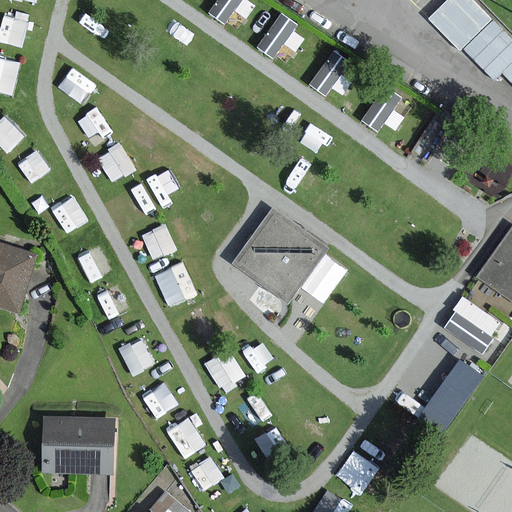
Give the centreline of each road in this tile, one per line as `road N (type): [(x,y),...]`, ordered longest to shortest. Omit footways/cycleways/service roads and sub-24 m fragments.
road 1 (unclassified): [(392,51),(511,132)]
road 2 (residential): [(42,292),(35,341),(0,416)]
